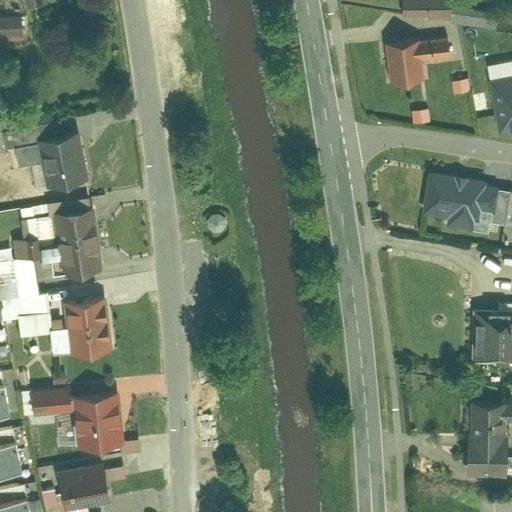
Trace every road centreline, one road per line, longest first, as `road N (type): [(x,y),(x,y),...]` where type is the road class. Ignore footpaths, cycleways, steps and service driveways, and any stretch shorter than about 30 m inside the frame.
road 1 (residential): [(182,511),(176,331),(134,0)]
road 2 (tertiary): [(328,141),(366,408),(370,511)]
road 3 (residential): [(328,141),(387,131),(511,152)]
road 4 (tertiary): [(306,0),(328,141)]
